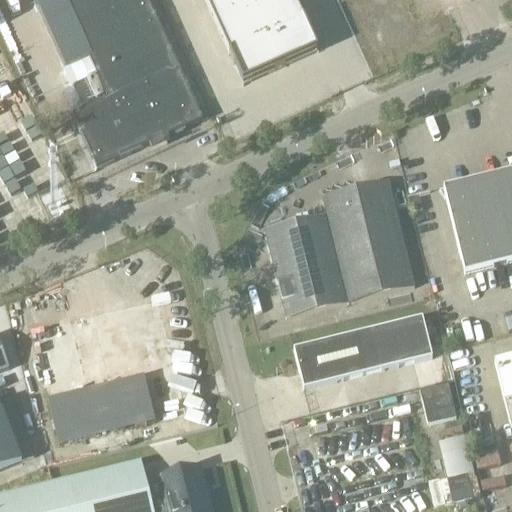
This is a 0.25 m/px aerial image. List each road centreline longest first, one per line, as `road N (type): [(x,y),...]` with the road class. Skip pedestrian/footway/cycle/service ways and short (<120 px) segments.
road 1 (unclassified): [(191,192),(511,48)]
road 2 (unclassified): [(271,511),(191,192)]
road 3 (unknown): [(143,214),(83,144),(40,0)]
road 4 (unclassified): [(0,278),(191,192)]
